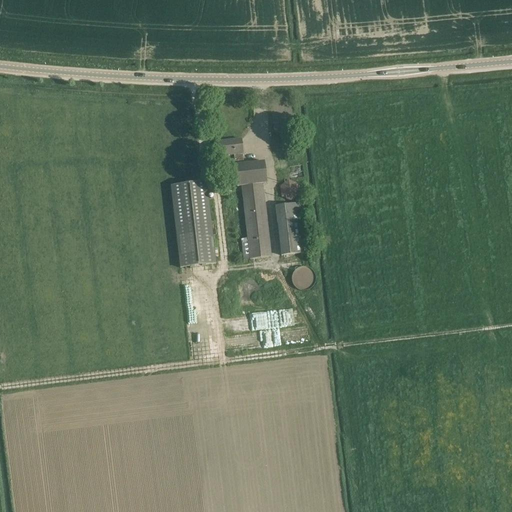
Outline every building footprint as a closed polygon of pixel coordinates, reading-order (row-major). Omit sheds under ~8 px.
[(217,142),(218,152),(219,158),(233,156),(234,160),(228,161),(228,167),(235,166),(237,188),(242,187),(248,239),(241,240),(243,260),(271,256),(263,185),(267,184),(264,162),(244,164),(241,140),(217,142)] [(299,181),(279,185),(282,200),(302,196),(299,181)] [(171,187),(172,197),(180,268),(216,264),(206,183),(171,187)] [(302,203),(275,206),(281,256),(308,253),(302,203)] [(307,273),(307,271),(307,269),(307,267),(305,264),(301,262),(298,261),(294,262),(293,263),(291,264),(289,267),(288,270),(288,272),(288,274),(290,278),(293,280),(297,281),(299,281),(301,280),(304,278),(305,277),(307,275),(307,273)] [(298,324),(297,310),(265,312),(265,320),(274,320),(274,326),(284,326),(284,325),(298,324)] [(283,344),(296,343),(296,336),(294,336),(294,331),(283,331),(283,344)]
